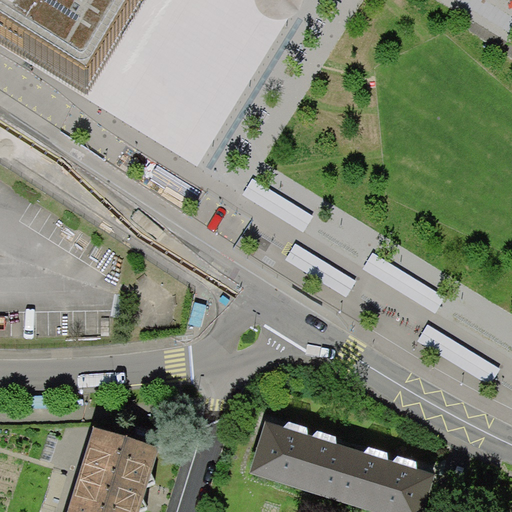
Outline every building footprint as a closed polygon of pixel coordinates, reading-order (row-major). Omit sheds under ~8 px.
[(0,0),(0,43),(86,97),(146,0),(0,0)] [(314,216),(252,178),(243,193),(305,231),(314,216)] [(356,280),(297,244),(287,259),(346,295),(356,280)] [(444,295),(372,251),(363,266),(435,310),(444,295)] [(498,370),(427,324),(418,339),(489,384),(498,370)] [(309,442),(267,429),(253,474),(376,511),(419,511),(430,479),(389,466),(309,442)] [(95,432),(69,511),(139,511),(144,498),(158,452),(95,432)]
